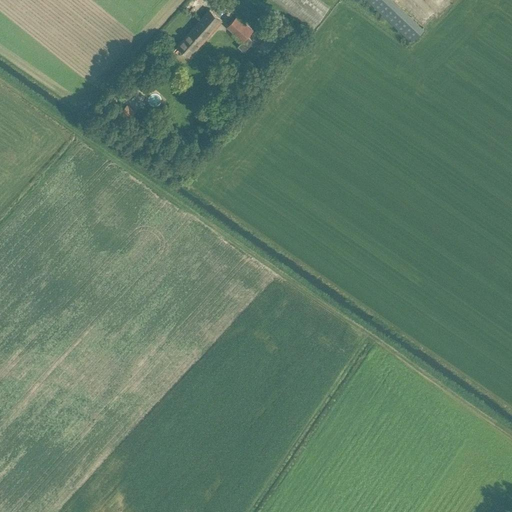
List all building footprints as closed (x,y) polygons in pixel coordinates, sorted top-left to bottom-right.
[(319,0),(275,0),(312,29),(329,7),(319,0)] [(400,5),(394,0),(368,0),(388,19),(400,5)] [(223,20),(217,15),(210,9),(178,45),(190,57),(223,20)] [(254,29),(238,14),(228,26),(243,40),(238,45),(244,51),(254,41),(248,36),(254,29)] [(268,50),(279,38),(272,31),(260,44),(268,50)] [(127,98),(122,94),(119,91),(110,102),(113,104),(118,109),(127,98)] [(148,128),(152,122),(148,119),(144,125),(148,128)]
